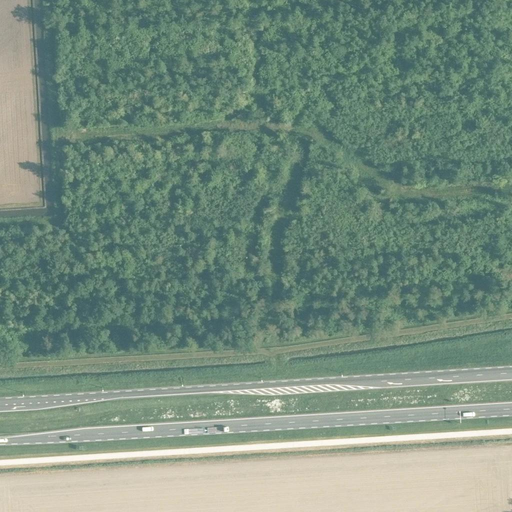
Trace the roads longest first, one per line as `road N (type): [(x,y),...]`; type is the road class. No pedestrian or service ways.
road 1 (primary): [(511,373),(0,407)]
road 2 (primary): [(0,446),(511,413)]
